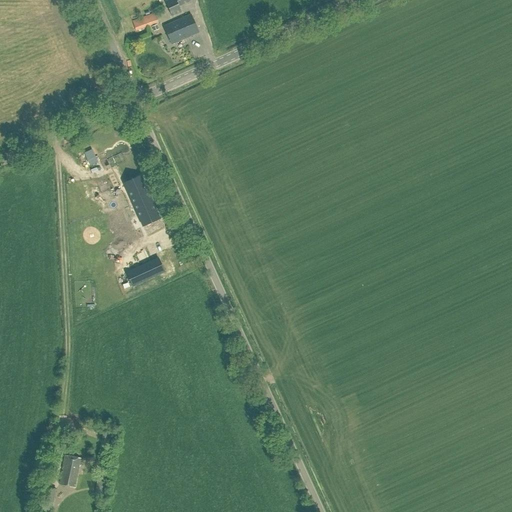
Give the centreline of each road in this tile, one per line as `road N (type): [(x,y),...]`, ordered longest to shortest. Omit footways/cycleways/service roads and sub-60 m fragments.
road 1 (unclassified): [(320,511),(135,100)]
road 2 (track): [(53,138),(67,352),(57,442)]
road 3 (tertiary): [(135,100),(357,0)]
road 4 (tertiary): [(135,100),(0,162)]
